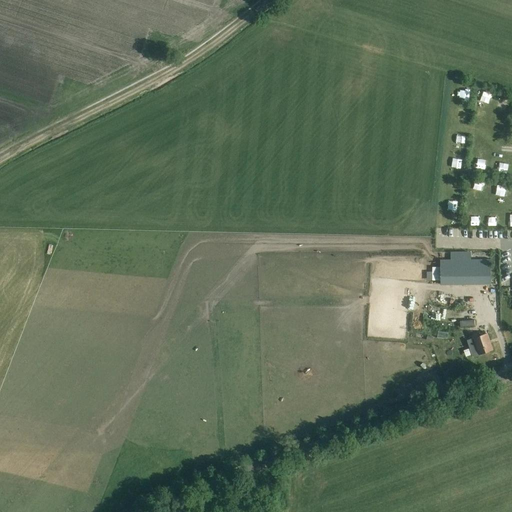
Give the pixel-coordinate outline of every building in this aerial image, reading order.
[(458,155),(456,169),(465,171),(467,157),(458,155)] [(495,173),(503,175),(505,168),(496,166),(495,173)] [(438,285),(489,285),(489,260),(438,260),(438,285)] [(493,349),(488,334),(471,340),(474,348),(476,347),(478,354),(493,349)] [(471,345),(458,343),(455,363),(468,364),(471,345)]
